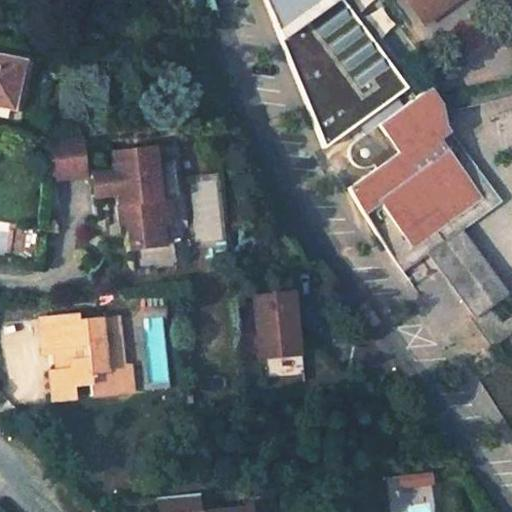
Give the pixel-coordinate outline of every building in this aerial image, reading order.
[(0,0),(0,7),(6,10),(10,0),(0,0)] [(267,0),(317,126),(327,146),(361,124),(397,95),(408,87),(343,0),(267,0)] [(511,0),(405,0),(421,21),(450,0),(511,0)] [(0,55),(0,101),(13,105),(21,60),(0,55)] [(487,199),(442,139),(452,131),(435,109),(434,105),(440,101),(429,86),(404,104),(367,131),(358,138),(350,144),(349,146),(348,150),(348,154),(350,159),(355,164),(361,166),(365,166),(368,165),(370,164),(375,170),(350,188),(381,238),(398,263),(412,254),(440,233),(487,199)] [(367,131),(404,104),(397,95),(361,124),(367,131)] [(503,200),(452,131),(442,139),(487,199),(440,233),(447,242),(461,231),(503,200)] [(55,136),(51,177),(86,173),(82,133),(55,136)] [(171,198),(168,178),(158,179),(157,172),(154,146),(113,152),(116,171),(93,173),(96,196),(119,193),(122,223),(130,222),(134,249),(166,244),(164,224),(163,223),(174,221),(171,198)] [(433,252),(479,314),(493,303),(507,293),(461,231),(447,242),(433,252)] [(447,242),(440,233),(412,254),(418,263),(433,252),(447,242)] [(418,263),(412,254),(398,263),(404,273),(418,263)] [(298,346),(293,291),(255,295),(261,357),(280,356),(279,348),(298,346)] [(472,318),(494,347),(511,334),(511,317),(506,321),(493,303),(479,314),(472,318)] [(102,345),(99,320),(77,322),(76,316),(39,319),(43,356),(61,354),(63,368),(49,370),(51,400),(73,398),(72,385),(88,383),(89,397),(124,394),(121,368),(114,368),(112,344),(102,345)] [(117,318),(99,320),(102,345),(112,344),(114,368),(121,368),(117,318)] [(299,354),(298,346),(279,348),(280,356),(299,354)] [(129,367),(121,368),(124,394),(131,393),(129,367)] [(245,511),(237,511),(198,511),(196,492),(155,496),(156,511),(245,511)]
